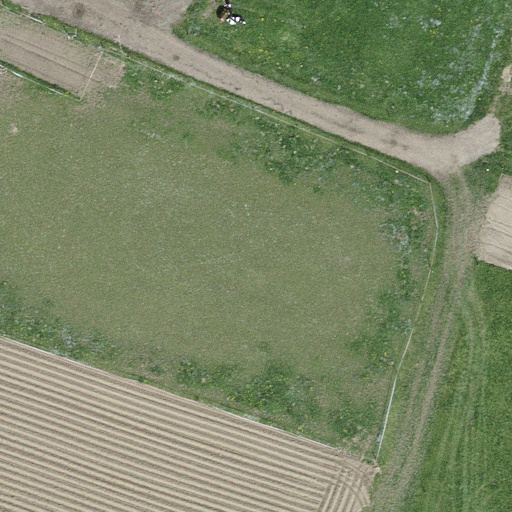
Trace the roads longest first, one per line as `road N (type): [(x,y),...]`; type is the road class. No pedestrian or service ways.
road 1 (track): [(155,41),(457,164),(508,126),(511,114)]
road 2 (track): [(407,417),(446,266),(457,164),(511,215)]
